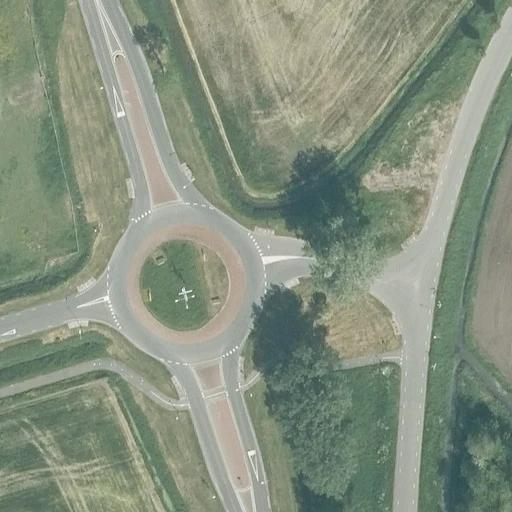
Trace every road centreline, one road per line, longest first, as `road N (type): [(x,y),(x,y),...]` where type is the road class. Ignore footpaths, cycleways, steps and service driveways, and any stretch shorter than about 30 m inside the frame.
road 1 (unclassified): [(423,292),(463,146),(511,38)]
road 2 (primary): [(208,218),(169,168),(105,0)]
road 3 (primary): [(84,0),(140,191),(142,228)]
road 4 (tertiary): [(404,511),(423,292)]
road 5 (tertiary): [(423,292),(317,260),(251,266)]
road 6 (primary): [(262,511),(225,338)]
road 7 (primary): [(175,351),(233,511)]
road 8 (secondary): [(0,331),(116,295)]
